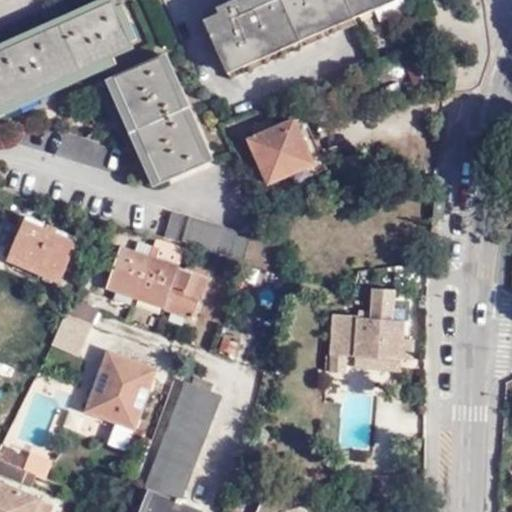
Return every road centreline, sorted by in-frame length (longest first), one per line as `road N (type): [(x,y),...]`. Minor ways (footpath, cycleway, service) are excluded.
road 1 (tertiary): [(466,314),(477,149),(511,59)]
road 2 (tertiary): [(465,511),(466,314)]
